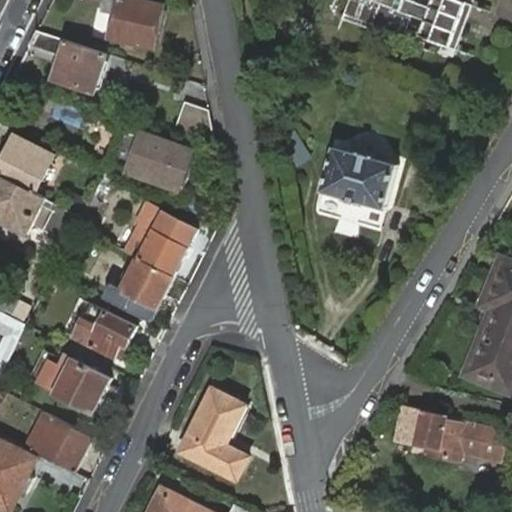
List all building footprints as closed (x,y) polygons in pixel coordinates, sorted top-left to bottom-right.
[(126,37),(140,41),(157,44),(165,8),(131,0),(106,0),(104,10),(119,13),(114,34),(126,37)] [(352,0),(346,17),(375,28),(376,23),(408,35),(416,14),(429,19),(423,36),(445,44),(443,51),(456,56),(465,33),(470,20),(478,0),(436,0),(433,7),(420,2),(421,0),(352,0)] [(37,31),(30,45),(63,56),(56,81),(96,94),(109,54),(68,40),(37,31)] [(139,48),(140,41),(126,37),(124,45),(139,48)] [(186,102),(176,131),(187,135),(201,140),(217,145),(210,109),(186,102)] [(485,152),(500,128),(477,114),(462,138),(485,152)] [(201,140),(187,135),(183,146),(123,125),(114,150),(135,158),(131,171),(185,189),(187,183),(196,158),(198,152),(197,151),(201,140)] [(5,159),(0,169),(0,175),(47,199),(48,198),(37,192),(55,156),(17,136),(17,138),(13,144),(8,153),(5,159)] [(365,201),(388,208),(400,163),(388,160),(376,156),(376,155),(362,151),(361,153),(349,149),(337,146),(325,190),(348,196),(347,197),(365,203),(365,201)] [(135,158),(114,150),(110,163),(131,171),(135,158)] [(106,172),(83,216),(79,225),(88,230),(116,177),(106,172)] [(47,199),(0,175),(0,220),(28,234),(43,205),(54,211),(45,230),(70,242),(79,225),(83,216),(47,199)] [(142,258),(177,276),(192,246),(199,232),(200,230),(149,203),(140,221),(142,222),(127,251),(134,255),(140,258),(142,258)] [(121,286),(114,301),(153,320),(160,307),(163,301),(167,294),(177,276),(142,258),(140,258),(125,289),(121,286)] [(511,262),(502,258),(484,304),(492,307),(486,322),(488,323),(467,374),(511,391),(511,262)] [(32,305),(8,293),(1,308),(25,320),(32,305)] [(94,302),(78,335),(94,342),(118,355),(122,347),(124,343),(130,346),(140,325),(110,310),(94,302)] [(0,330),(8,335),(19,341),(28,324),(0,310),(0,330)] [(8,335),(0,349),(0,378),(19,341),(8,335)] [(52,359),(40,381),(59,390),(59,391),(97,411),(107,391),(111,383),(114,377),(75,358),(68,354),(66,358),(63,365),(52,359)] [(215,388),(184,451),(240,479),(251,456),(228,444),(248,405),(215,388)] [(470,419),(444,414),(432,411),(406,405),(399,438),(417,442),(425,444),(424,452),(428,453),(428,455),(459,462),(461,452),(461,451),(505,460),(511,434),(511,429),(470,419)] [(77,472),(96,437),(46,411),(27,447),(41,453),(77,472)] [(41,453),(27,447),(0,433),(0,438),(39,458),(41,453)] [(30,476),(39,458),(0,438),(0,505),(12,511),(15,505),(21,494),(21,492),(26,494),(34,478),(30,476)] [(425,444),(417,442),(416,450),(424,452),(425,444)] [(251,511),(236,504),(231,511),(210,511),(189,501),(177,495),(164,488),(152,511),(251,511)]
